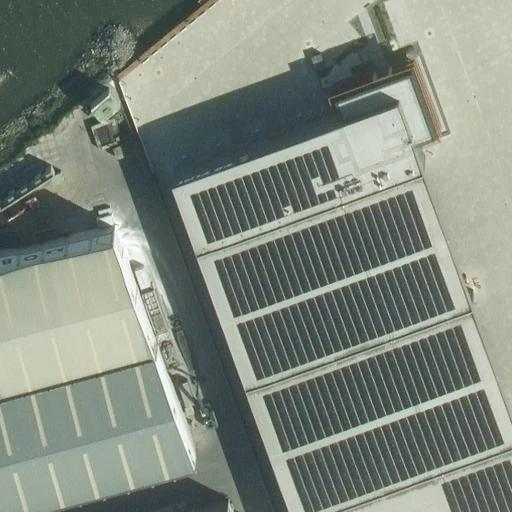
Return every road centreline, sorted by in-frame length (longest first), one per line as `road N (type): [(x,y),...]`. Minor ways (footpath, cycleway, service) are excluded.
road 1 (unknown): [(511,450),(350,0)]
road 2 (unknown): [(0,180),(30,152),(65,136),(126,162),(248,446)]
road 3 (unknown): [(16,511),(248,446)]
